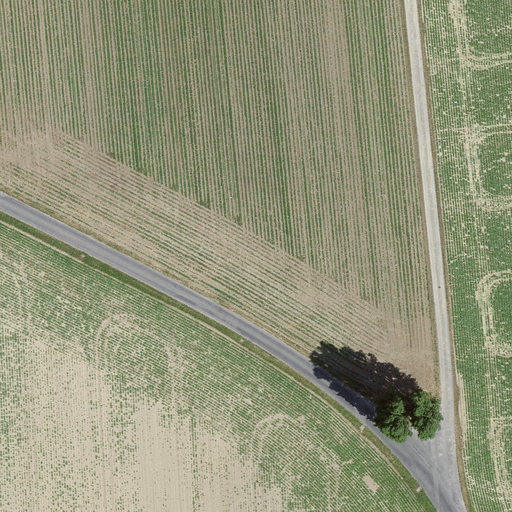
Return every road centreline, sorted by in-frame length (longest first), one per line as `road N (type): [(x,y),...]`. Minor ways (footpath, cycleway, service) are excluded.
road 1 (track): [(452,511),(387,421),(0,209)]
road 2 (track): [(408,0),(458,511)]
